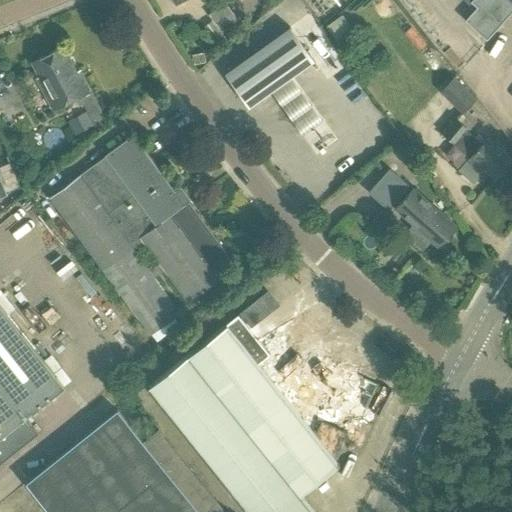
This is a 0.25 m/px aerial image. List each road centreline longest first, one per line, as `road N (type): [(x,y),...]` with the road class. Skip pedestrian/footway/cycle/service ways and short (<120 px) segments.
road 1 (residential): [(458,358),(370,303),(258,193),(126,0)]
road 2 (secondary): [(385,511),(458,358)]
